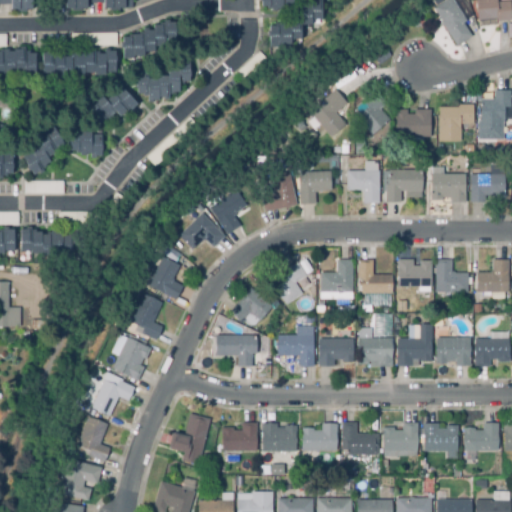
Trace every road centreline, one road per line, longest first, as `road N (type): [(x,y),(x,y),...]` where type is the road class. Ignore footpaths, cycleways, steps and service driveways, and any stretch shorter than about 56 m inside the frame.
road 1 (residential): [(0,25),(122,27),(170,6),(250,9),(252,47),(173,119),(103,203),(0,203)]
road 2 (residential): [(511,230),(294,233),(253,249),(224,279),(168,377),(114,511)]
road 3 (residential): [(511,393),(240,396),(168,377)]
